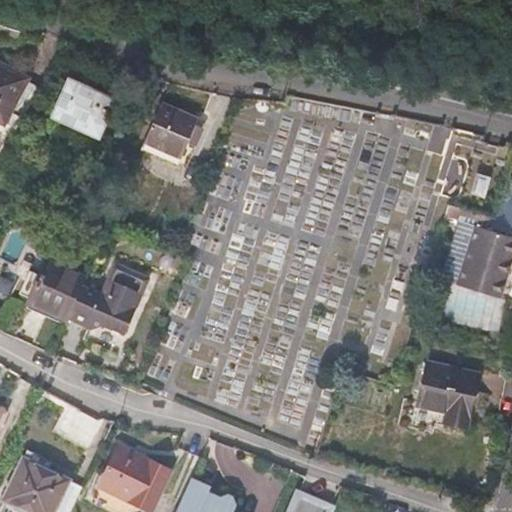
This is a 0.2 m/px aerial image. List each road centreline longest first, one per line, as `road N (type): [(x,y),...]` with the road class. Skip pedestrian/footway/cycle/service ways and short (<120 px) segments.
road 1 (residential): [(0,6),(186,65),(511,125)]
road 2 (residential): [(442,511),(73,380),(0,340)]
